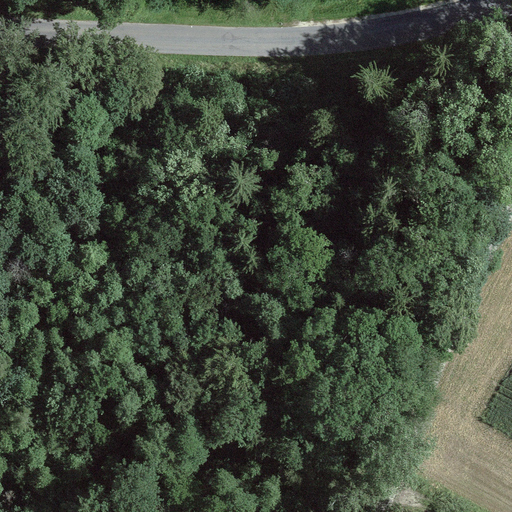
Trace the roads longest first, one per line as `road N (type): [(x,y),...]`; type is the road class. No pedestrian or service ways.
road 1 (tertiary): [(0,29),(317,36),(416,25),(511,2)]
road 2 (track): [(383,511),(511,210)]
